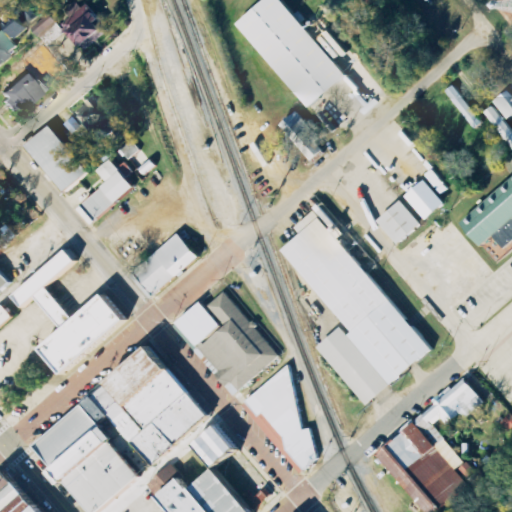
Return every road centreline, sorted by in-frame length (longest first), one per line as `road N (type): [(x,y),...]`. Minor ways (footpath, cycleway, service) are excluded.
road 1 (residential): [(9,445),(484,30)]
road 2 (residential): [(302,497),(4,147)]
road 3 (residential): [(474,349),(321,174)]
road 4 (residential): [(284,511),(457,364)]
road 5 (residential): [(141,33),(0,150)]
